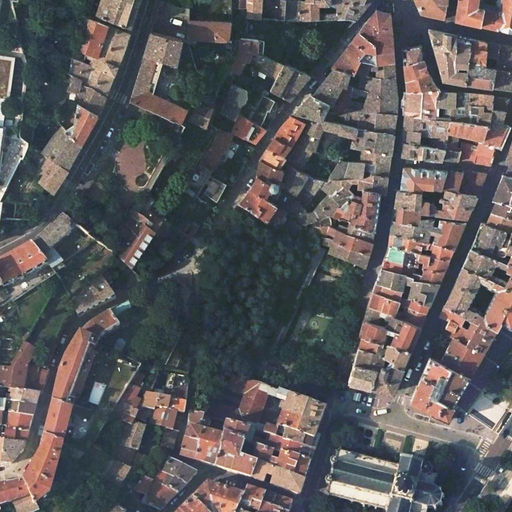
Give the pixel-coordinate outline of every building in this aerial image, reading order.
[(101,0),(97,14),(131,27),(139,0),(101,0)] [(248,18),(249,18),(263,19),(262,0),(236,0),(236,11),(248,12),(248,18)] [(304,0),(304,1),(293,0),(273,0),(271,19),(320,19),(336,18),(355,19),(368,4),(370,0),(304,0)] [(415,0),(420,12),(444,17),(446,4),(447,4),(446,0),(415,0)] [(511,0),(458,0),(458,6),(457,6),(456,19),(485,26),(511,31),(511,0)] [(457,6),(447,4),(446,4),(444,17),(456,19),(457,6)] [(390,13),(376,8),(332,66),(334,67),(346,70),(355,72),(355,57),(356,57),(362,54),(369,45),(374,47),(375,55),(370,60),(394,59),(393,48),(390,13)] [(71,58),(68,72),(74,76),(81,80),(80,84),(85,86),(91,86),(106,95),(112,80),(121,55),(129,32),(90,18),(88,24),(95,26),(85,53),(96,57),(94,64),(83,61),(71,58)] [(232,44),(232,39),(228,39),(231,22),(191,20),(188,20),(188,41),(196,43),(196,42),(196,40),(227,40),(226,44),(227,45),(231,45),(232,44)] [(434,49),(455,51),(455,34),(429,28),(428,29),(431,41),(434,49)] [(180,47),(182,40),(151,31),(130,101),(135,103),(180,124),(187,108),(145,90),(146,89),(145,87),(143,87),(156,58),(177,63),(180,47)] [(458,66),(467,67),(470,37),(455,34),(455,51),(434,49),(442,79),(465,83),(467,69),(458,69),(458,66)] [(467,67),(485,68),(484,66),(485,52),(486,41),(470,37),(467,67)] [(250,52),(257,54),(257,40),(247,38),(246,38),(240,39),(238,47),(234,55),(246,60),(250,52)] [(488,56),(497,57),(500,44),(486,41),(485,52),(488,52),(488,56)] [(403,64),(423,58),(421,44),(402,48),(403,64)] [(495,68),(511,70),(511,46),(500,44),(497,57),(496,65),(495,68)] [(13,55),(0,53),(0,160),(1,149),(0,148),(0,95),(8,97),(13,55)] [(256,68),(276,77),(276,78),(283,65),(264,56),(263,56),(257,54),(255,68),(256,68)] [(376,68),(376,76),(395,77),(394,59),(370,60),(356,57),(355,57),(355,72),(361,73),(367,75),(368,66),(369,66),(371,68),(376,68)] [(405,79),(429,71),(423,58),(403,64),(405,79)] [(289,99),(310,74),(283,65),(276,78),(276,77),(270,89),(289,99)] [(465,83),(492,86),(495,68),(496,65),(493,65),(493,67),(484,66),(485,68),(467,67),(467,69),(465,83)] [(395,77),(376,76),(373,76),(367,75),(361,73),(358,87),(345,84),(346,70),(334,67),(313,94),(329,102),(344,106),(362,110),(396,114),(397,95),(395,77)] [(492,86),(511,89),(511,70),(495,68),(492,86)] [(406,89),(432,88),(436,87),(429,71),(405,79),(406,89)] [(106,95),(91,86),(85,86),(80,84),(81,80),(74,76),(68,89),(66,96),(76,99),(77,100),(77,102),(78,102),(98,114),(106,95)] [(235,119),(237,113),(241,105),(247,90),(232,84),(220,113),(235,119)] [(438,90),(436,87),(432,88),(406,89),(405,113),(435,120),(449,121),(450,105),(435,105),(438,90)] [(450,105),(449,121),(467,121),(478,122),(479,112),(470,112),(470,93),(438,90),(435,105),(450,105)] [(333,113),(341,115),(344,106),(329,102),(313,94),(311,93),(294,112),(314,117),(331,121),(333,113)] [(488,124),(493,96),(493,94),(470,93),(470,112),(479,112),(478,122),(488,124)] [(279,103),(259,94),(246,118),(261,127),(267,111),(275,113),(279,103)] [(213,100),(203,95),(198,99),(199,102),(189,120),(208,126),(209,125),(210,125),(221,101),(213,100)] [(500,125),(509,98),(493,96),(488,124),(500,125)] [(81,144),(98,114),(78,102),(74,123),(66,129),(81,144)] [(358,121),(357,126),(394,132),(396,114),(362,110),(344,106),(341,115),(341,118),(358,121)] [(431,137),(430,145),(446,148),(449,132),(449,121),(435,120),(405,113),(402,141),(403,141),(419,143),(419,139),(421,139),(422,133),(424,133),(425,133),(426,132),(432,132),(431,133),(441,134),(441,137),(431,137)] [(261,127),(246,118),(239,114),(232,134),(233,134),(255,143),(266,129),(261,127)] [(291,116),(280,128),(274,137),(290,145),(304,122),(292,117),(291,116)] [(326,132),(324,139),(391,151),(394,132),(357,126),(340,123),(331,121),(314,117),(297,144),(312,150),(314,151),(319,137),(323,128),(356,135),(355,135),(360,136),(359,141),(354,139),(349,138),(326,132)] [(480,137),(479,141),(482,142),(488,124),(478,122),(467,121),(449,121),(449,132),(446,148),(442,158),(474,161),(478,145),(461,141),(460,147),(455,146),(458,133),(480,137)] [(482,142),(497,144),(498,145),(506,126),(500,125),(488,124),(482,142)] [(55,134),(42,151),(49,156),(67,169),(81,144),(66,129),(62,125),(55,134)] [(221,129),(200,165),(211,171),(233,134),(232,134),(221,129)] [(267,149),(283,156),(290,145),(274,137),(267,149)] [(329,179),(358,178),(373,175),(387,174),(391,151),(363,146),(324,139),(321,148),(334,153),(333,156),(340,159),(331,176),(329,179)] [(402,154),(442,158),(446,148),(430,145),(419,143),(403,141),(402,154)] [(478,145),(474,161),(474,163),(490,165),(491,164),(497,144),(482,142),(479,141),(478,145)] [(304,163),(312,150),(297,144),(285,164),(290,166),(307,174),(311,167),(304,163)] [(260,160),(276,167),(283,156),(267,149),(260,160)] [(67,169),(49,156),(42,166),(47,169),(39,182),(54,190),(61,180),(67,169)] [(260,160),(255,180),(251,189),(276,206),(280,209),(285,201),(278,196),(278,197),(269,191),(270,188),(273,190),(275,190),(276,190),(276,189),(277,188),(278,187),(278,186),(280,187),(284,185),(285,174),(281,172),(282,169),(276,167),(260,160)] [(331,176),(314,163),(311,167),(307,174),(313,178),(326,183),(329,179),(331,176)] [(206,180),(211,171),(200,165),(185,190),(196,197),(206,180)] [(295,194),(301,185),(307,174),(290,166),(285,174),(284,185),(295,194)] [(397,188),(395,201),(428,205),(429,201),(419,199),(421,185),(432,186),(432,185),(441,187),(445,170),(404,166),(401,189),(397,188)] [(441,187),(476,194),(486,173),(463,170),(462,171),(445,170),(441,187)] [(320,186),(323,189),(326,183),(313,178),(307,174),(301,185),(314,193),(320,186)] [(358,181),(358,187),(380,191),(385,192),(387,174),(373,175),(358,178),(358,181)] [(511,176),(503,174),(492,199),(496,200),(491,211),(511,216),(511,176)] [(305,209),(292,199),(283,211),(286,213),(305,225),(316,220),(330,214),(353,192),(348,187),(351,182),(358,181),(358,178),(329,179),(326,183),(323,189),(328,193),(313,212),(308,213),(305,209)] [(210,182),(206,180),(196,197),(215,212),(230,188),(212,179),(210,182)] [(443,200),(472,206),(477,194),(476,194),(441,187),(432,185),(432,186),(432,197),(443,200)] [(356,218),(355,223),(374,229),(378,202),(380,191),(358,187),(353,192),(330,214),(334,215),(340,218),(342,209),(346,211),(344,216),(353,219),(356,218)] [(282,219),(286,213),(283,211),(280,209),(276,206),(251,189),(238,204),(266,220),(272,212),(282,219)] [(77,193),(62,215),(63,216),(78,194),(77,193)] [(153,199),(146,195),(142,202),(136,198),(133,202),(132,202),(127,223),(134,229),(118,253),(132,265),(161,220),(146,209),(153,199)] [(441,208),(434,207),(434,213),(467,217),(472,206),(443,200),(441,208)] [(428,205),(395,201),(395,204),(420,207),(419,211),(434,213),(434,207),(434,205),(434,203),(433,202),(432,202),(431,201),(429,201),(428,205)] [(392,219),(418,224),(419,217),(419,211),(420,207),(395,204),(394,205),(392,219)] [(511,216),(491,211),(486,223),(505,229),(511,231),(509,236),(505,244),(511,246),(511,216)] [(331,226),(334,215),(330,214),(316,220),(316,227),(318,227),(330,226),(331,226)] [(51,248),(76,226),(62,215),(42,237),(32,242),(48,264),(52,269),(62,262),(51,248)] [(426,216),(419,217),(418,224),(392,219),(390,233),(428,240),(434,217),(426,216)] [(440,218),(434,217),(428,240),(433,241),(440,218)] [(440,218),(433,241),(454,248),(466,221),(440,218)] [(339,223),(337,229),(354,234),(373,241),(374,229),(355,223),(349,221),(347,226),(339,223)] [(502,235),(505,229),(486,223),(481,221),(476,234),(501,243),(505,244),(509,236),(506,235),(505,236),(502,235)] [(335,234),(333,239),(369,253),(373,241),(354,234),(337,229),(331,226),(330,226),(318,227),(317,235),(326,237),(328,232),(335,234)] [(433,247),(431,254),(450,259),(454,248),(433,241),(428,240),(390,233),(389,245),(420,251),(421,245),(422,245),(423,246),(424,246),(426,246),(427,246),(433,247)] [(470,247),(496,255),(497,253),(501,243),(476,234),(470,247)] [(331,246),(329,251),(355,261),(365,265),(369,253),(333,239),(326,237),(322,243),(331,246)] [(0,280),(2,286),(3,288),(48,264),(32,242),(2,258),(0,259),(0,280)] [(511,252),(509,261),(511,262),(511,246),(505,244),(501,243),(497,253),(501,254),(503,254),(504,254),(505,253),(506,252),(506,251),(511,252)] [(385,256),(415,264),(417,264),(419,258),(428,260),(430,254),(420,251),(389,245),(385,256)] [(462,264),(484,273),(486,274),(496,255),(470,247),(462,264)] [(424,265),(445,270),(450,259),(431,254),(430,254),(428,260),(419,258),(417,264),(424,265)] [(486,274),(511,286),(511,269),(510,271),(508,270),(509,266),(511,262),(509,261),(496,255),(486,274)] [(380,267),(413,275),(412,278),(421,279),(422,273),(413,272),(415,264),(385,256),(380,267)] [(462,264),(445,303),(464,312),(465,312),(469,304),(481,280),(484,273),(462,264)] [(421,279),(440,281),(445,270),(424,265),(422,273),(421,279)] [(404,280),(411,282),(412,278),(413,275),(380,267),(376,281),(402,288),(404,280)] [(116,296),(104,272),(71,300),(76,310),(75,310),(78,316),(100,305),(116,296)] [(487,306),(484,312),(481,310),(480,309),(476,307),(475,306),(472,306),(469,304),(465,312),(471,315),(479,319),(497,327),(501,320),(511,298),(511,286),(486,274),(484,273),(481,280),(484,282),(485,282),(486,284),(490,286),(492,287),(494,287),(496,288),(487,306)] [(408,295),(430,304),(440,281),(421,279),(412,278),(411,282),(409,291),(408,294),(408,295)] [(401,291),(402,288),(376,281),(372,291),(399,304),(400,296),(401,291)] [(397,309),(399,304),(372,291),(367,305),(382,309),(398,315),(405,319),(421,326),(427,312),(407,306),(406,309),(408,310),(406,312),(397,309)] [(407,306),(427,312),(430,304),(408,295),(406,298),(400,296),(399,304),(407,306)] [(511,323),(511,298),(501,320),(510,325),(511,323)] [(129,307),(125,301),(119,304),(110,310),(114,317),(129,307)] [(444,318),(440,331),(452,336),(484,350),(489,341),(472,333),(467,327),(461,324),(465,317),(469,319),(471,315),(465,312),(464,312),(445,303),(440,316),(444,318)] [(363,319),(400,329),(405,319),(398,315),(382,309),(367,305),(363,319)] [(91,322),(89,323),(87,325),(84,328),(81,330),(80,332),(98,343),(104,334),(120,325),(114,317),(110,310),(91,322)] [(491,338),(473,330),(479,319),(471,315),(469,319),(471,320),(467,327),(472,333),(489,341),(491,338)] [(395,340),(411,350),(421,326),(405,319),(400,329),(363,319),(362,325),(359,334),(361,335),(383,340),(387,341),(394,342),(395,340)] [(473,330),(491,338),(497,327),(479,319),(473,330)] [(451,340),(440,361),(454,367),(470,376),(484,350),(452,336),(440,331),(435,341),(442,342),(445,337),(451,340)] [(62,363),(61,365),(60,369),(59,371),(53,400),(73,408),(74,406),(75,401),(70,400),(90,346),(95,349),(98,343),(80,332),(65,355),(64,359),(62,363)] [(122,343),(104,334),(98,343),(116,352),(122,343)] [(382,345),(383,340),(361,335),(358,346),(382,354),(384,353),(386,346),(382,345)] [(0,348),(12,350),(13,338),(4,338),(0,336),(0,348)] [(390,355),(393,358),(392,361),(404,366),(407,357),(411,350),(395,340),(394,342),(387,341),(386,346),(384,353),(385,353),(385,352),(386,352),(387,352),(388,352),(388,353),(389,353),(389,354),(390,355)] [(20,389),(30,366),(35,350),(25,342),(18,353),(17,356),(13,361),(13,363),(12,363),(12,368),(1,367),(0,374),(0,386),(6,387),(20,389)] [(442,347),(434,344),(429,355),(437,359),(442,351),(442,347)] [(382,354),(358,346),(354,361),(375,366),(382,363),(382,354)] [(411,400),(431,409),(430,411),(433,412),(432,413),(446,420),(448,420),(449,420),(449,419),(450,418),(456,407),(457,406),(454,404),(470,376),(454,367),(440,361),(437,359),(429,355),(411,400)] [(348,380),(369,386),(373,373),(374,368),(375,366),(354,361),(349,376),(348,380)] [(373,373),(369,386),(393,392),(404,366),(392,361),(387,365),(382,363),(375,366),(374,368),(378,369),(377,373),(373,373)] [(20,389),(41,391),(47,371),(30,366),(20,389)] [(150,377),(138,370),(119,401),(142,410),(146,402),(141,400),(149,386),(146,384),(150,377)] [(270,436),(311,449),(326,409),(302,400),(278,391),(258,384),(251,382),(234,377),(229,388),(245,393),(239,411),(229,407),(222,405),(209,400),(205,415),(212,417),(221,421),(227,423),(259,433),(270,436)] [(5,395),(5,401),(37,405),(41,391),(20,389),(6,387),(5,391),(10,392),(10,396),(5,395)] [(174,390),(173,398),(186,403),(187,396),(188,389),(179,390),(174,390)] [(165,427),(176,431),(178,432),(184,413),(186,403),(173,398),(157,395),(153,394),(147,407),(144,412),(137,418),(147,422),(150,423),(165,427)] [(482,396),(471,417),(494,429),(505,409),(482,396)] [(225,398),(222,405),(229,407),(232,401),(225,398)] [(9,408),(9,413),(33,417),(37,405),(5,401),(0,399),(0,411),(3,412),(4,412),(5,407),(9,408)] [(72,413),(74,406),(73,408),(53,400),(44,436),(64,444),(72,413)] [(134,421),(137,418),(144,412),(142,410),(119,401),(107,419),(111,421),(110,422),(114,423),(116,418),(121,416),(124,413),(126,414),(122,420),(132,425),(134,421)] [(88,419),(90,411),(82,408),(74,406),(72,413),(88,419)] [(198,429),(203,415),(189,410),(188,425),(184,439),(199,442),(203,430),(198,429)] [(9,413),(7,426),(6,430),(28,433),(33,417),(9,413)] [(132,425),(115,461),(130,468),(137,472),(143,455),(137,453),(146,425),(134,421),(132,425)] [(223,433),(245,442),(257,447),(253,461),(258,463),(275,470),(305,481),(310,465),(315,450),(311,449),(270,436),(268,443),(266,442),(257,439),(259,433),(227,423),(223,433)] [(161,446),(173,449),(176,431),(165,427),(161,446)] [(28,433),(6,430),(6,434),(4,440),(26,443),(28,433)] [(216,467),(223,438),(215,435),(203,430),(199,442),(195,460),(216,467)] [(223,438),(216,467),(251,479),(258,463),(253,461),(240,457),(245,442),(223,433),(223,438)] [(61,450),(64,444),(44,436),(41,449),(23,480),(19,481),(0,484),(0,504),(12,501),(17,511),(31,511),(39,509),(36,503),(50,491),(61,450)] [(179,455),(195,460),(199,442),(184,439),(179,455)] [(26,443),(4,440),(1,462),(11,463),(18,456),(23,451),(26,443)] [(61,450),(79,459),(84,454),(64,444),(61,450)] [(365,505),(375,508),(374,509),(376,510),(377,508),(387,511),(427,511),(428,508),(433,508),(434,511),(436,510),(435,508),(439,505),(441,507),(443,504),(441,503),(441,498),(444,498),(444,496),(441,496),(440,492),(442,490),(440,488),(438,490),(433,488),(436,477),(438,476),(437,474),(435,475),(430,474),(432,470),(433,470),(433,468),(432,468),(429,465),(430,463),(428,463),(427,464),(423,463),(425,462),(424,460),(421,462),(404,457),(402,454),(399,456),(401,459),(399,466),(389,463),(389,461),(387,460),(386,463),(377,460),(378,458),(375,458),(374,460),(365,457),(366,455),(363,454),(363,456),(353,454),(354,452),(351,451),(351,453),(341,451),(342,449),(340,448),(339,450),(338,451),(335,451),(335,453),(337,453),(335,460),(334,459),(333,459),(332,460),(331,461),(330,462),(330,463),(331,464),(332,465),(333,466),(334,466),(332,472),(330,479),(328,479),(327,479),(326,480),(326,481),(326,483),(326,484),(327,485),(328,485),(327,492),(325,491),(324,493),(326,494),(327,496),(327,497),(329,498),(330,496),(339,498),(339,500),(341,501),(341,499),(351,501),(350,503),(353,504),(353,502),(359,503),(363,504),(362,506),(364,507),(365,505)] [(163,472),(158,470),(153,481),(178,492),(197,472),(170,458),(163,472)] [(118,488),(130,468),(115,461),(114,461),(99,481),(101,483),(116,490),(118,488)] [(271,485),(270,486),(297,495),(300,494),(305,481),(275,470),(258,463),(251,479),(265,484),(265,483),(264,483),(267,476),(274,478),(272,485),(271,485)] [(142,493),(139,500),(154,507),(160,511),(178,492),(153,481),(142,474),(134,490),(142,493)] [(192,498),(206,511),(237,511),(244,495),(208,483),(192,498)] [(248,487),(244,495),(237,511),(248,511),(249,510),(255,511),(258,511),(262,505),(266,494),(248,487)] [(292,503),(266,494),(262,505),(283,511),(288,511),(290,509),(292,503)] [(178,511),(206,511),(192,498),(178,511)]
